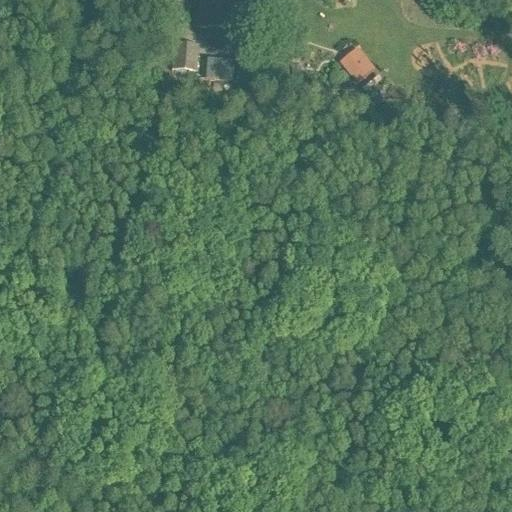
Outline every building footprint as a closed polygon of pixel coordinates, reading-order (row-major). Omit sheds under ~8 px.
[(198,0),(196,31),(236,34),(238,0),(198,0)] [(196,47),(172,46),(171,74),(194,75),(196,47)] [(339,65),(355,85),(374,69),(357,49),(339,65)] [(236,83),(237,62),(206,61),(205,82),(236,83)] [(357,83),(362,93),(381,82),(376,73),(357,83)]
